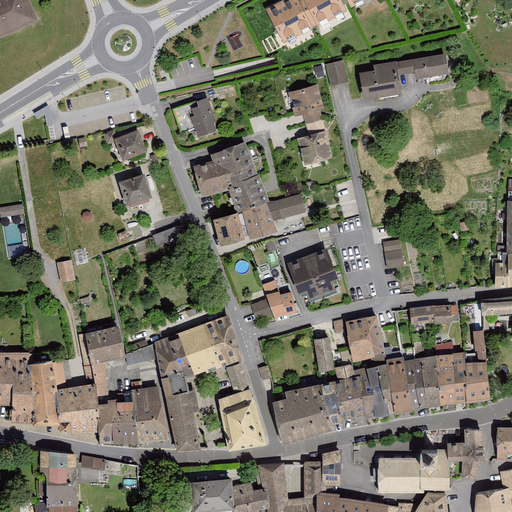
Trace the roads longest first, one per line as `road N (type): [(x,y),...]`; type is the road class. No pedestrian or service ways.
road 1 (residential): [(135,65),(243,337)]
road 2 (residential): [(276,451),(178,458),(0,432)]
road 3 (residential): [(511,289),(353,308),(243,337)]
road 4 (residential): [(511,404),(276,451)]
